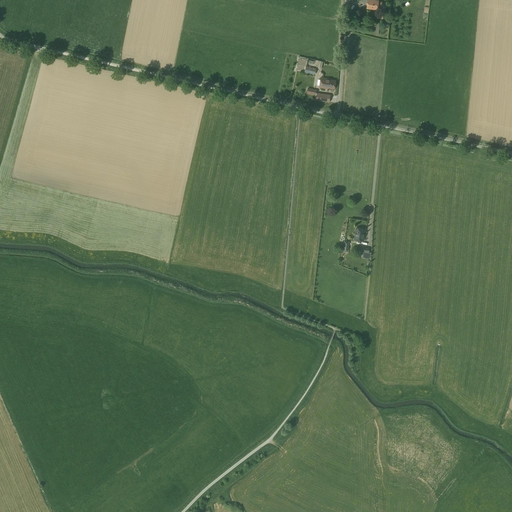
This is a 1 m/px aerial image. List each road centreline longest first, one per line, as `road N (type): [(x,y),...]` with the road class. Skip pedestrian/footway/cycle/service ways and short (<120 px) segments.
road 1 (unclassified): [(338,116),(0,36)]
road 2 (track): [(182,511),(269,440),(313,379),(331,337)]
road 3 (unclassified): [(511,152),(338,116)]
